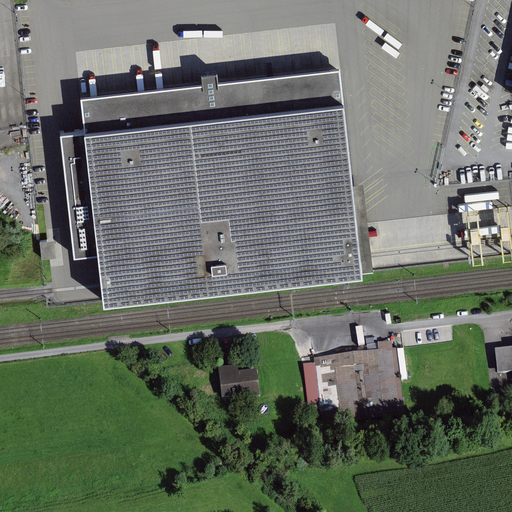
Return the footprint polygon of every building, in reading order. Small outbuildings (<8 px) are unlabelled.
[(200,79),(80,92),(84,127),(60,129),(74,249),(97,247),(103,301),(374,271),(363,178),(352,180),(339,65),(219,79),(217,66),(199,69),(200,79)] [(288,347),(272,349),(274,364),(263,366),(265,382),(277,381),(278,387),(294,385),(288,347)] [(511,349),(495,351),(498,375),(511,372),(511,349)] [(397,350),(314,359),(322,425),(405,415),(397,350)] [(238,367),(218,370),(221,399),(260,395),(257,371),(238,373),(238,367)]
